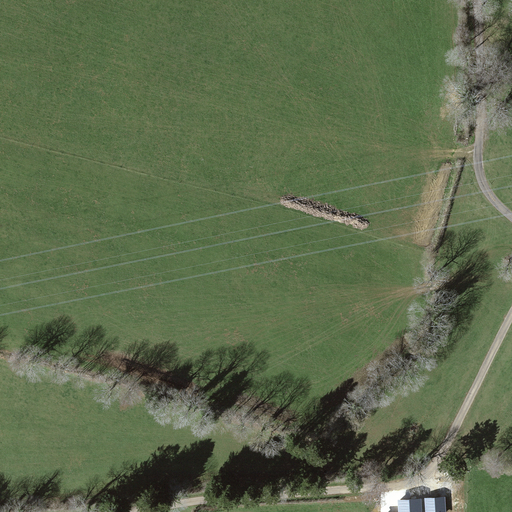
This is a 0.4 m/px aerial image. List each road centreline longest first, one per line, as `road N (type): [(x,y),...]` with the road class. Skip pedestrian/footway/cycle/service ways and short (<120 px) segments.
road 1 (unclassified): [(122,511),(417,476),(443,450),(511,313)]
road 2 (unclassified): [(511,217),(478,169),(478,0)]
